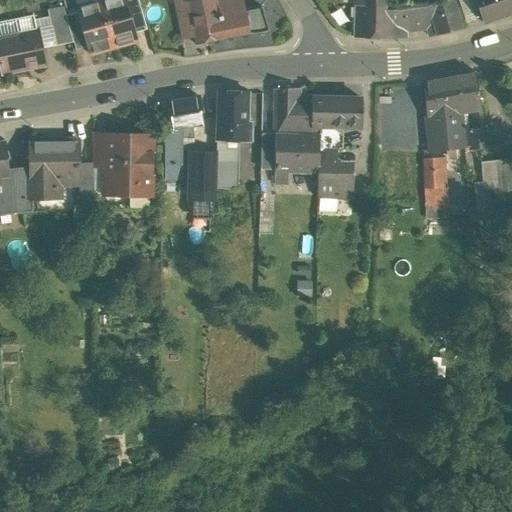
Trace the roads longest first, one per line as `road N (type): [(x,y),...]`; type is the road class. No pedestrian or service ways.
road 1 (tertiary): [(0,110),(198,74),(334,65)]
road 2 (tertiary): [(334,65),(434,61),(511,39)]
